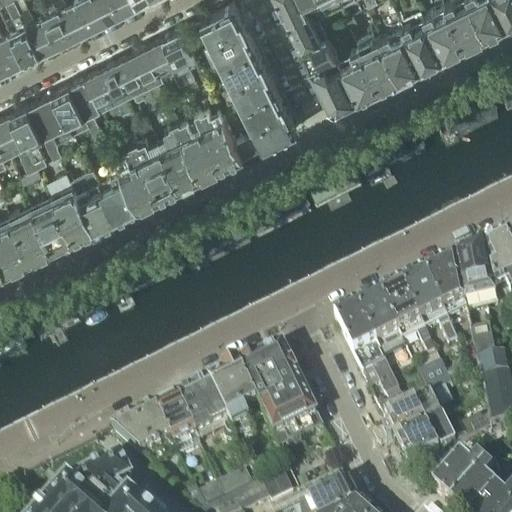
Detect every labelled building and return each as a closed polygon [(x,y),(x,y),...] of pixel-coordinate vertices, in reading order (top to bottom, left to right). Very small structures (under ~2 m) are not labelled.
[(10,32),(25,61),(41,53),(20,13),(13,0),(5,4),(18,29),(10,32)] [(42,16),(57,45),(73,37),(54,0),(44,0),(50,12),(42,16)] [(54,0),(73,37),(89,29),(74,0),(66,5),(63,0),(54,0)] [(75,0),(74,0),(89,29),(105,21),(93,0),(75,0)] [(93,0),(105,21),(121,13),(114,0),(93,0)] [(114,0),(121,13),(137,5),(134,0),(114,0)] [(277,0),(285,16),(306,6),(302,0),(277,0)] [(302,0),(306,6),(313,3),(317,12),(325,8),(320,0),(302,0)] [(339,0),(329,0),(334,9),(342,5),(339,0)] [(453,0),(452,0),(444,4),(464,44),(473,40),(473,39),(485,33),(468,0),(467,0),(456,5),(453,0)] [(468,0),(485,33),(486,34),(495,29),(494,29),(507,23),(495,0),(468,0)] [(511,0),(495,0),(507,23),(511,20),(511,0)] [(201,18),(212,39),(245,23),(240,14),(234,2),(201,18)] [(426,21),(442,55),(443,55),(452,51),(451,50),(464,44),(444,4),(423,15),(426,21)] [(285,16),(301,48),(327,35),(319,19),(314,22),(306,6),(285,16)] [(20,13),(41,53),(57,45),(42,16),(33,21),(27,9),(20,13)] [(358,23),(354,14),(344,19),(349,28),(358,23)] [(389,32),(380,36),(400,76),(409,72),(408,72),(421,66),(401,26),(398,20),(391,23),(392,26),(388,28),(389,32)] [(411,21),(401,26),(421,66),(430,61),(442,55),(426,21),(414,27),(411,21)] [(214,64),(218,62),(254,43),(248,31),(249,31),(245,23),(212,39),(203,43),(214,64)] [(190,50),(180,28),(164,36),(191,91),(196,88),(199,87),(195,78),(187,63),(195,59),(190,50)] [(338,29),(327,35),(301,48),(329,103),(327,107),(337,110),(338,107),(357,98),(340,64),(341,63),(328,37),(339,32),(338,29)] [(0,50),(9,68),(25,61),(10,32),(2,37),(0,32),(0,50)] [(164,36),(147,44),(163,75),(172,70),(183,94),(191,91),(164,36)] [(359,46),(379,86),(391,80),(391,81),(400,76),(380,36),(372,40),(371,38),(358,44),(359,46)] [(227,84),(232,81),(265,64),(261,56),(260,56),(254,43),(218,62),(223,72),(222,73),(227,84)] [(147,44),(131,52),(159,106),(167,102),(155,79),(163,75),(147,44)] [(353,57),(341,63),(340,64),(357,98),(370,91),(379,87),(379,86),(359,46),(350,51),(353,57)] [(190,50),(195,59),(201,56),(196,47),(190,50)] [(0,73),(9,68),(0,50),(0,73)] [(131,52),(116,60),(132,90),(137,100),(144,97),(151,110),(159,106),(131,52)] [(116,60),(100,68),(127,121),(135,117),(123,94),(132,90),(116,60)] [(232,81),(243,101),(275,85),(269,73),(265,64),(232,81)] [(100,68),(83,76),(99,106),(108,102),(115,117),(120,125),(127,121),(100,68)] [(68,84),(88,124),(95,138),(102,134),(91,111),(99,106),(83,76),(68,84)] [(68,84),(52,92),(72,132),(88,124),(68,84)] [(243,101),(253,122),(286,106),(281,97),(281,98),(275,85),(243,101)] [(474,100),(484,95),(480,87),(470,92),(474,100)] [(499,100),(502,105),(507,107),(511,104),(511,88),(501,94),(499,100)] [(52,92),(26,105),(41,135),(53,159),(61,155),(55,142),(63,138),(63,137),(72,132),(52,92)] [(26,105),(9,113),(37,167),(45,163),(40,153),(33,139),(41,135),(26,105)] [(253,122),(256,129),(263,144),(296,128),(289,115),(290,114),(286,106),(253,122)] [(235,140),(221,112),(219,107),(209,112),(207,107),(201,111),(201,110),(200,110),(199,109),(194,111),(198,118),(220,165),(229,160),(229,161),(242,154),(235,140)] [(437,126),(436,132),(438,137),(444,139),(481,120),(483,114),(480,109),(475,107),(437,126)] [(9,113),(0,117),(0,134),(8,151),(17,147),(28,171),(37,167),(9,113)] [(178,119),(173,122),(200,174),(220,165),(198,118),(189,122),(187,117),(180,121),(179,120),(179,121),(178,119)] [(166,134),(156,139),(179,184),(200,174),(173,122),(170,123),(170,125),(170,126),(163,129),(166,134)] [(256,129),(235,140),(242,154),(263,144),(256,129)] [(0,169),(5,167),(0,155),(8,151),(0,134),(0,169)] [(136,139),(132,141),(159,194),(166,191),(167,194),(174,191),(173,188),(179,184),(156,139),(148,143),(145,138),(138,142),(137,140),(137,141),(136,139)] [(117,156),(115,157),(138,205),(146,201),(146,202),(159,195),(159,194),(132,141),(128,143),(129,145),(128,145),(129,146),(122,149),(128,161),(121,164),(117,156)] [(366,166),(369,171),(374,173),(412,154),(414,149),(411,144),(406,142),(368,160),(366,166)] [(138,205),(115,157),(112,152),(100,158),(107,173),(106,174),(110,181),(100,186),(116,216),(138,205)] [(38,168),(19,177),(23,185),(41,176),(38,168)] [(71,180),(74,186),(94,227),(95,227),(103,223),(116,216),(100,186),(92,169),(90,170),(89,169),(74,177),(74,178),(71,180)] [(309,195),(312,201),(317,202),(355,183),(356,177),(353,172),(348,170),(311,190),(309,195)] [(275,183),(281,194),(290,189),(284,179),(275,183)] [(74,186),(53,197),(73,238),(74,237),(76,240),(86,234),(85,232),(94,227),(74,186)] [(53,197),(31,207),(51,248),(73,238),(53,197)] [(251,223),(253,229),(259,231),(296,212),(298,206),(295,201),(290,199),(252,218),(251,223)] [(31,207),(10,218),(30,259),(51,248),(31,207)] [(219,222),(222,227),(223,228),(233,223),(230,216),(219,222)] [(0,252),(4,271),(5,271),(30,259),(10,218),(0,222),(0,252)] [(195,250),(198,256),(203,258),(241,239),(242,233),(240,228),(234,226),(197,245),(195,250)] [(484,245),(483,245),(496,309),(497,308),(499,318),(510,312),(507,304),(511,301),(510,298),(511,296),(511,246),(508,238),(493,245),(493,244),(485,248),(484,246),(484,245)] [(483,245),(474,249),(487,311),(496,309),(483,245)] [(454,260),(465,312),(466,315),(487,311),(474,249),(454,260)] [(424,274),(424,275),(446,321),(465,312),(454,260),(452,260),(453,261),(444,265),(444,264),(437,268),(424,275),(424,274)] [(124,286),(127,291),(132,293),(169,274),(171,268),(168,263),(163,261),(126,280),(124,286)] [(402,286),(401,286),(424,332),(439,325),(449,345),(456,341),(446,321),(424,275),(415,279),(402,286)] [(382,296),(379,297),(406,348),(404,343),(416,336),(421,346),(422,345),(427,355),(434,352),(424,332),(401,286),(393,290),(390,292),(389,289),(381,293),(382,296)] [(357,308),(356,308),(380,355),(394,347),(399,356),(405,367),(412,380),(419,377),(413,363),(406,348),(379,297),(378,297),(376,296),(371,298),(372,300),(370,301),(357,308)] [(41,322),(39,328),(41,333),(47,335),(85,316),(86,311),(84,306),(78,304),(41,322)] [(370,391),(379,386),(385,399),(398,392),(380,355),(356,308),(348,312),(348,313),(335,319),(334,319),(334,320),(362,376),(369,391),(370,391)] [(495,360),(488,327),(469,331),(476,363),(476,364),(495,360)] [(0,358),(18,349),(20,344),(17,339),(12,337),(0,343),(0,358)] [(242,368),(237,370),(261,419),(277,452),(321,430),(311,410),(282,350),(257,362),(257,361),(253,363),(253,362),(251,363),(249,363),(247,364),(245,365),(243,366),(241,368),(242,368)] [(476,364),(488,421),(490,430),(491,429),(511,424),(511,378),(507,357),(495,360),(476,364)] [(444,374),(450,385),(469,376),(464,365),(444,374)] [(225,376),(208,385),(234,439),(250,431),(247,426),(260,419),(260,420),(261,419),(237,370),(235,371),(231,370),(227,372),(225,376)] [(475,385),(473,377),(463,381),(466,389),(475,385)] [(195,391),(176,401),(195,438),(221,425),(223,430),(222,435),(225,441),(228,442),(234,439),(208,385),(204,387),(201,387),(197,389),(195,391)] [(434,395),(441,410),(452,405),(445,390),(434,395)] [(378,409),(383,420),(406,409),(401,397),(378,409)] [(383,420),(396,445),(443,422),(430,397),(417,404),(419,408),(416,410),(414,405),(406,409),(383,420)] [(176,401),(155,411),(177,455),(177,456),(199,446),(195,438),(176,401)] [(177,455),(155,411),(112,433),(151,468),(177,455)] [(443,422),(396,445),(408,470),(439,455),(436,450),(439,449),(441,454),(455,447),(491,430),(491,429),(490,430),(488,421),(451,440),(443,422)] [(492,450),(495,462),(511,457),(508,445),(492,450)] [(240,455),(253,480),(261,475),(249,450),(240,455)] [(432,491),(450,507),(485,468),(470,454),(463,462),(460,459),(432,491)] [(142,511),(129,500),(128,501),(117,491),(129,484),(129,485),(132,483),(131,482),(132,480),(133,479),(133,477),(133,475),(133,473),(133,471),(132,469),(131,467),(130,466),(128,464),(126,463),(124,462),(122,462),(120,462),(120,461),(69,487),(70,488),(69,488),(68,487),(44,511),(142,511)] [(450,507),(455,511),(476,511),(502,483),(495,464),(492,463),(486,469),(485,468),(450,507)] [(244,473),(218,485),(225,498),(227,497),(251,486),(244,473)] [(269,501),(270,503),(287,495),(278,476),(260,484),(269,501)] [(205,508),(199,511),(200,511),(245,511),(269,501),(260,484),(259,482),(251,486),(227,497),(225,498),(205,508)] [(476,511),(507,511),(511,508),(511,491),(502,483),(476,511)] [(218,485),(198,495),(205,508),(225,498),(218,485)] [(349,511),(359,507),(348,485),(291,511),(349,511)] [(185,498),(199,511),(205,508),(198,495),(195,488),(182,495),(181,495),(185,498)]
